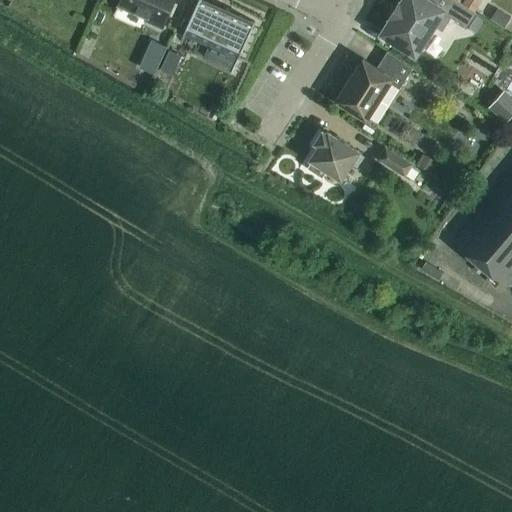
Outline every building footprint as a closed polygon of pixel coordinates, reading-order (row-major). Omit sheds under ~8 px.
[(119,0),(118,4),(146,16),(145,19),(162,27),(173,0),(119,0)] [(198,0),(183,33),(209,45),(204,56),(233,69),(255,21),(253,20),(253,21),(227,9),(227,8),(226,8),(226,9),(224,12),(199,0),(198,0)] [(477,13),(456,0),(404,0),(401,5),(398,3),(391,14),(394,16),(384,32),(414,51),(433,22),(441,28),(449,15),(467,27),(477,13)] [(511,14),(511,0),(510,0),(505,0),(501,9),(511,14)] [(173,75),(182,55),(170,49),(161,69),(173,75)] [(399,88),(412,67),(387,50),(376,67),(363,58),(336,99),(366,118),(389,82),(399,88)] [(511,100),(508,96),(495,109),(506,120),(511,113),(511,100)] [(326,133),(322,131),(315,142),(319,144),(311,158),(313,159),(308,166),(322,175),(326,168),(341,178),(358,151),(328,131),(326,133)] [(404,175),(412,163),(385,145),(377,158),(404,175)] [(425,174),(434,161),(424,155),(416,168),(425,174)] [(511,275),(511,174),(454,244),(490,271),(505,284),(511,275)]
